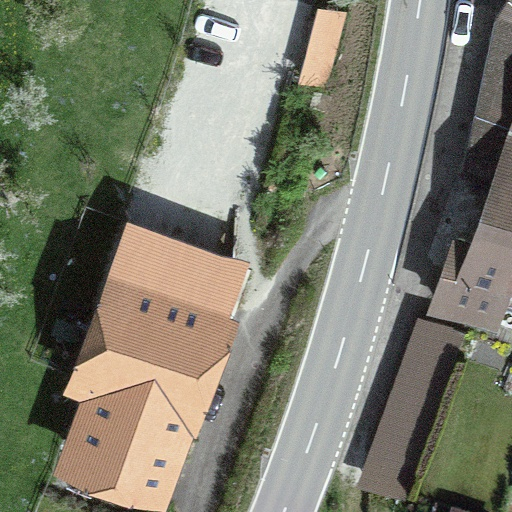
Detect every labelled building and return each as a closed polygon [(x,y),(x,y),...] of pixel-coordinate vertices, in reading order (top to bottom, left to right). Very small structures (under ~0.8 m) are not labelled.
[(511,150),(511,0),(509,0),(495,19),(478,156),(507,165),(511,150)] [(345,15),(328,10),(308,81),(326,86),(345,15)] [(511,292),(511,150),(507,165),(480,242),(460,235),(437,301),(473,313),(484,282),(511,292)] [(89,368),(104,373),(76,456),(153,483),(213,322),(220,260),(140,230),(89,368)] [(370,483),(412,492),(453,316),(410,306),(370,483)]
